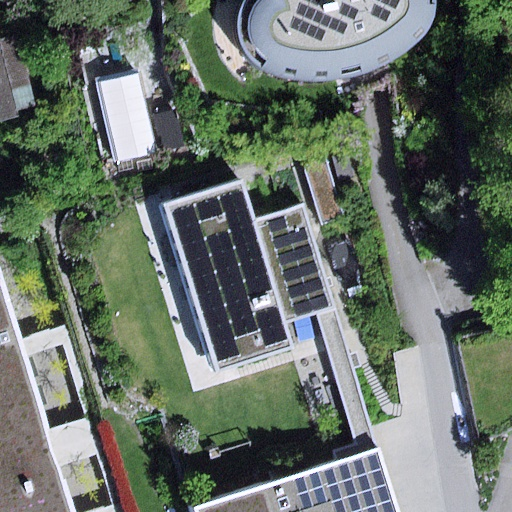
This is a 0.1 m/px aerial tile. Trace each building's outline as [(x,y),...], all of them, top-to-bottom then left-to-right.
[(243,0),(238,6),(234,19),(234,32),(235,42),(239,52),(245,58),(252,66),(265,73),(280,78),(297,82),(320,82),(343,80),(363,77),(380,70),(396,62),(411,51),(423,39),(430,30),(436,18),(438,5),(432,6),(431,0),(243,0)] [(0,124),(22,119),(11,88),(31,83),(20,35),(1,39),(0,33),(0,124)] [(138,73),(99,82),(118,162),(157,152),(138,73)] [(176,111),(154,116),(162,150),(184,145),(176,111)] [(347,152),(332,156),(339,183),(354,179),(347,152)] [(328,158),(304,165),(321,226),(345,219),(328,158)] [(245,184),(167,208),(219,373),(295,349),(287,322),(317,314),(335,308),(304,206),(256,221),(245,184)] [(0,271),(0,511),(76,511),(56,446),(24,348),(0,271)] [(335,308),(317,314),(357,444),(332,452),(335,464),(379,450),(335,308)] [(402,511),(382,449),(379,450),(335,464),(192,510),(192,511),(402,511)]
